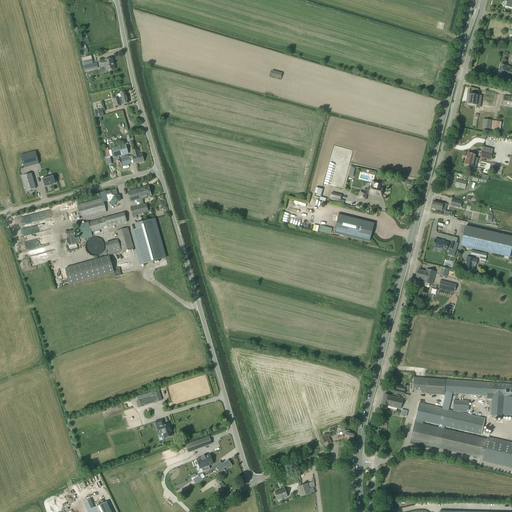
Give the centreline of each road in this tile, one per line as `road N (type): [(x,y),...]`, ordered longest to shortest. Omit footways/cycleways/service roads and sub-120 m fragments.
road 1 (unclassified): [(373,461),(373,417),(484,0)]
road 2 (primary): [(357,461),(472,0)]
road 3 (unclassified): [(250,483),(158,169)]
road 4 (unclassified): [(158,169),(116,0)]
road 5 (unclassified): [(158,169),(0,213)]
road 6 (unknown): [(373,461),(420,448),(511,470)]
